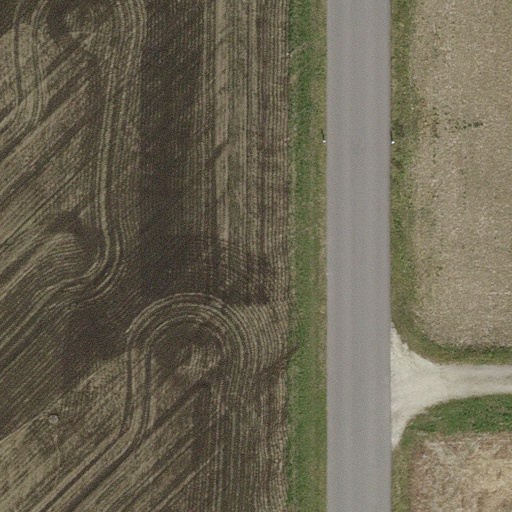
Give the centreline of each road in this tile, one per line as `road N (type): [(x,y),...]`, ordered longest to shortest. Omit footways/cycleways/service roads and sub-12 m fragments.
road 1 (unclassified): [(367,511),(368,0)]
road 2 (track): [(367,373),(511,372)]
